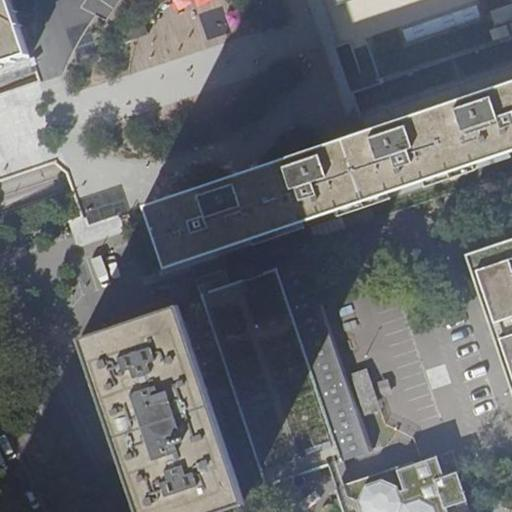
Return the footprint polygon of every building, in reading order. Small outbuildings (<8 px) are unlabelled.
[(10,0),(0,0),(0,66),(30,56),(10,0)] [(511,0),(320,0),(329,25),(337,47),(334,48),(346,83),(350,95),(353,94),(358,108),(365,131),(511,80),(511,0)] [(123,33),(126,42),(148,35),(145,25),(123,33)] [(165,268),(511,150),(511,80),(365,131),(346,138),(275,162),(226,179),(172,197),(144,207),(154,236),(165,268)] [(511,382),(511,238),(471,252),(511,382)] [(202,294),(273,501),(292,494),(288,479),(372,451),(305,259),(202,294)] [(178,306),(82,338),(93,372),(101,394),(115,437),(123,461),(140,511),(212,511),(244,501),(178,306)] [(357,372),(350,374),(363,416),(371,414),(380,411),(366,369),(357,372)] [(337,489),(343,511),(443,511),(467,503),(466,495),(458,472),(446,476),(439,456),(422,461),(415,464),(414,462),(346,485),(346,487),(337,489)]
